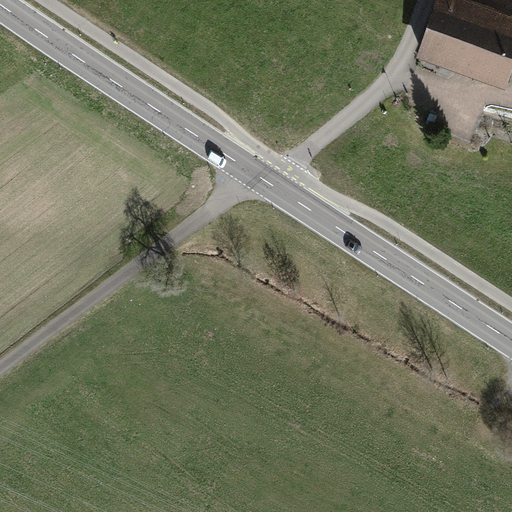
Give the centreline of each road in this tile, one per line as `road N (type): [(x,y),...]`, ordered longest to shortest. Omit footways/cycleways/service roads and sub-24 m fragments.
road 1 (unclassified): [(0,371),(259,176)]
road 2 (secondary): [(0,5),(259,176)]
road 3 (secondary): [(259,176),(511,342)]
road 4 (residential): [(259,176),(290,164),(399,74),(428,0)]
